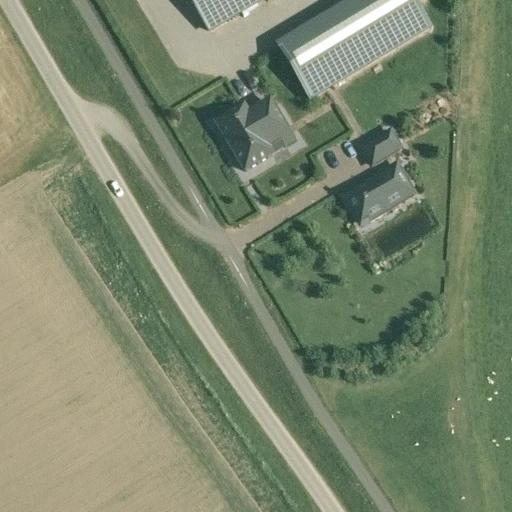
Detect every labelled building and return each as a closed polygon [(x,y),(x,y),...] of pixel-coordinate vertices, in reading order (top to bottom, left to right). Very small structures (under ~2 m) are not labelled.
[(188,0),(208,32),(261,0),(188,0)] [(361,0),(279,50),(310,101),(430,29),(412,0),(361,0)] [(295,143),(272,106),(271,106),(272,107),(251,120),(244,108),(230,117),(235,125),(221,133),(245,173),(273,156),(268,148),(281,140),(286,148),(295,143)] [(363,149),(374,168),(400,152),(389,133),(363,149)] [(408,189),(395,167),(345,197),(353,211),(360,206),(370,224),(398,207),(392,198),(408,189)]
